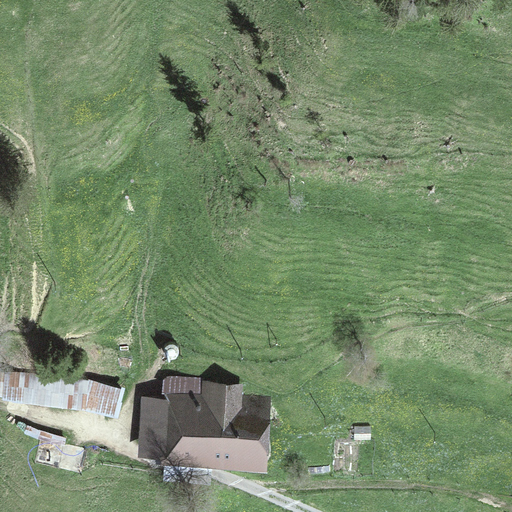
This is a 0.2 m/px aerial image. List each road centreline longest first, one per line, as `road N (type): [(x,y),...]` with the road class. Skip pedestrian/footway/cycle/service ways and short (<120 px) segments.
road 1 (track): [(247,488),(412,483),(511,505)]
road 2 (track): [(156,368),(143,379),(132,413),(141,456),(208,470),(299,511)]
